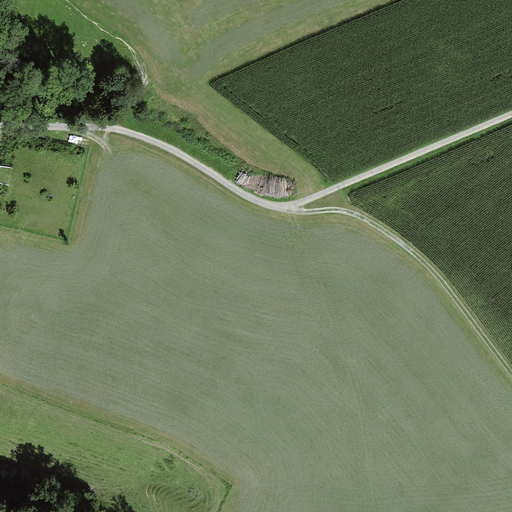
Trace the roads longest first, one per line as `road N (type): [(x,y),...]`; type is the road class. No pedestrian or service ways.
road 1 (unclassified): [(0,122),(120,129),(288,209),(511,115)]
road 2 (track): [(511,372),(417,255),(349,212),(288,209)]
